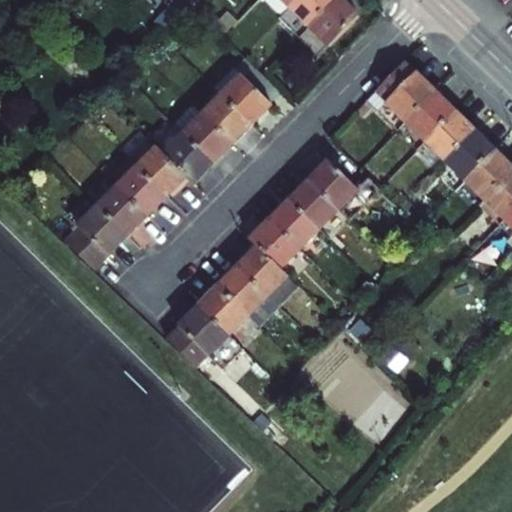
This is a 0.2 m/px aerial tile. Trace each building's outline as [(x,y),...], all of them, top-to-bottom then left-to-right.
[(175,0),(177,1),(173,5),(186,19),(194,11),(203,2),(204,0),(175,0)] [(279,0),(264,0),(262,3),(281,22),(291,11),(279,0)] [(279,0),(291,11),(301,0),(279,0)] [(300,45),(313,32),(343,2),(341,0),(301,0),(291,11),(281,22),(279,23),(300,45)] [(203,2),(194,11),(224,41),(232,32),(203,2)] [(363,20),(343,2),(313,32),(333,51),(363,20)] [(276,92),(247,63),(236,74),(265,102),(276,92)] [(400,139),(409,129),(439,99),(407,68),(368,107),(400,139)] [(236,74),(217,93),(247,124),(267,104),(265,102),(236,74)] [(247,124),(217,93),(197,114),(227,144),(247,124)] [(409,129),(428,148),(458,119),(439,99),(409,129)] [(197,114),(177,134),(207,164),(227,144),(197,114)] [(428,148),(447,167),(477,137),(458,119),(428,148)] [(158,153),(180,176),(187,183),(207,164),(177,134),(158,153)] [(447,167),(467,187),(496,157),(477,137),(447,167)] [(180,176),(158,153),(150,145),(130,165),(161,195),(180,176)] [(511,172),(496,157),(467,187),(485,205),(511,177),(511,172)] [(161,195),(130,165),(113,182),(143,213),(161,195)] [(337,177),(318,196),(348,226),(367,206),(337,177)] [(511,177),(485,205),(507,226),(511,221),(511,177)] [(143,213),(113,182),(91,204),(120,235),(143,213)] [(367,206),(348,226),(358,236),(390,205),(379,194),(367,206)] [(318,196),(297,216),(327,246),(348,226),(318,196)] [(120,235),(91,204),(73,221),(56,239),(86,268),(120,235)] [(327,246),(297,216),(276,237),(306,267),(327,246)] [(256,257),(262,263),(286,287),(306,267),(276,237),(256,257)] [(286,287),(262,263),(243,282),(274,311),(292,294),(286,287)] [(274,311),(243,282),(223,302),(253,332),(274,311)] [(223,302),(204,321),(234,350),(253,332),(223,302)] [(204,321),(173,353),(202,382),(214,370),(225,383),(245,362),(234,350),(204,321)] [(248,364),(245,362),(225,383),(228,385),(248,364)]
